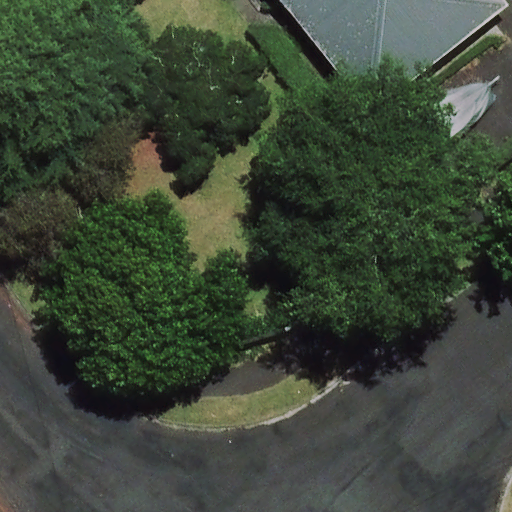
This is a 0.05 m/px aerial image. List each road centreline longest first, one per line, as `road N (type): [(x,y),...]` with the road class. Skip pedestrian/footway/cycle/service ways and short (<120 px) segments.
road 1 (residential): [(511,364),(328,511)]
road 2 (residential): [(0,406),(104,511)]
